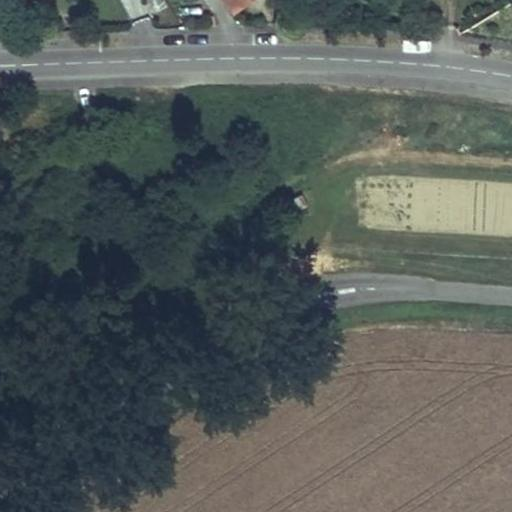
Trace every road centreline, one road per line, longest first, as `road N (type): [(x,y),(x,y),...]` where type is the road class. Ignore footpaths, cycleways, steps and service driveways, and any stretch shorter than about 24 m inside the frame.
road 1 (residential): [(0,492),(281,303),(364,288),(511,297)]
road 2 (residential): [(0,65),(340,58),(511,74)]
